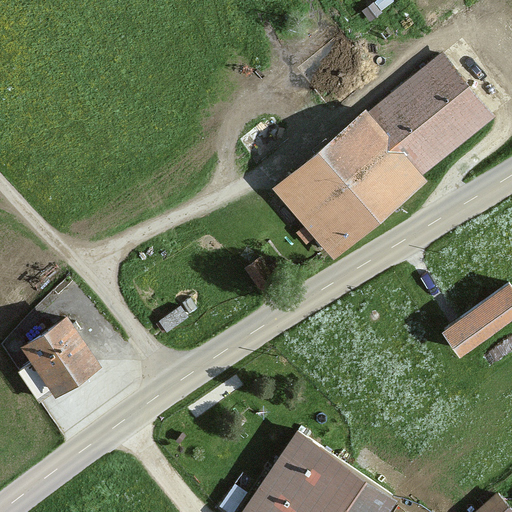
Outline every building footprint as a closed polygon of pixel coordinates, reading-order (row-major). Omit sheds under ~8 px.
[(415,161),(491,107),(446,46),(368,107),(415,161)] [(277,186),(335,252),(426,172),(415,161),(368,107),(277,186)] [(511,279),(450,323),(468,348),(511,316),(511,279)] [(55,386),(57,387),(96,362),(76,331),(78,330),(81,328),(76,321),(71,324),(66,316),(26,342),(37,359),(22,369),(39,396),(55,386)] [(240,511),(388,511),(403,489),(299,422),(240,511)] [(511,511),(511,506),(496,488),(470,511),(511,511)]
